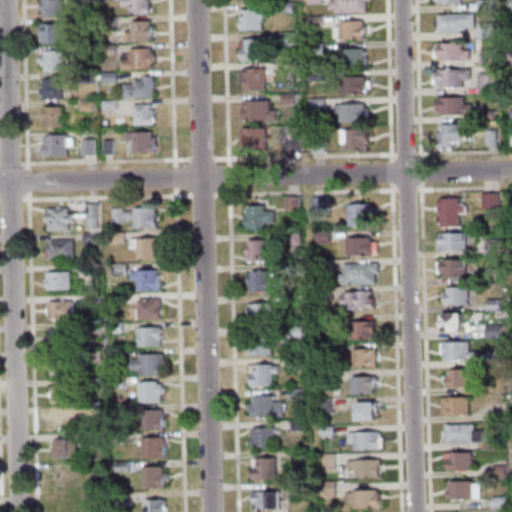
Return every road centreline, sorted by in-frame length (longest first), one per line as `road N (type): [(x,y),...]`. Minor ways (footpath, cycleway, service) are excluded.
road 1 (residential): [(212,511),(195,0)]
road 2 (residential): [(414,511),(399,0)]
road 3 (residential): [(511,170),(0,183)]
road 4 (residential): [(16,511),(4,0)]
